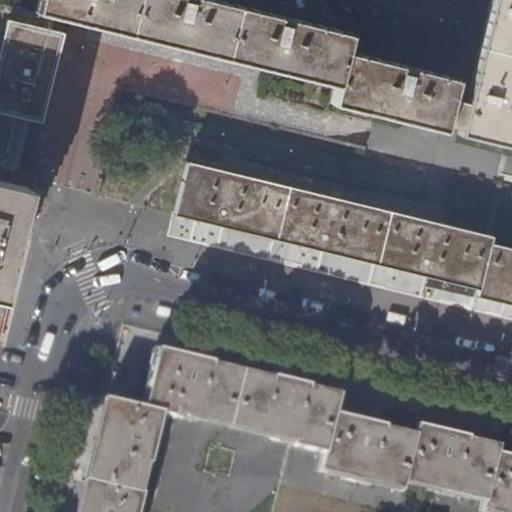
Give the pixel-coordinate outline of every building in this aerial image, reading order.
[(41,11),(43,0),(37,0),(35,9),(41,11)] [(349,31),(222,0),(43,0),(41,11),(54,14),(335,85),(344,48),(349,31)] [(511,141),(511,0),(492,0),(467,101),(452,97),(457,76),(344,48),(335,85),(330,102),(444,130),(445,125),(459,128),(511,141)] [(0,163),(17,167),(54,14),(41,11),(35,9),(3,1),(0,12),(0,163)] [(511,141),(459,128),(459,133),(511,146),(511,141)] [(511,303),(511,249),(488,243),(490,236),(186,161),(173,212),(478,288),(476,294),(511,303)] [(0,304),(32,176),(0,168),(0,304)] [(511,459),(496,456),(465,449),(466,443),(467,441),(414,428),(412,437),(411,443),(382,436),(384,429),(333,417),(337,402),(304,394),(306,387),(306,386),(271,377),(271,379),(269,385),(210,370),(211,364),(211,362),(159,349),(144,408),(163,413),(174,416),(175,412),(176,407),(256,427),(296,436),(295,441),(293,446),(323,453),(321,465),(370,477),(404,485),(405,482),(406,477),(463,491),(485,496),(484,502),(484,504),(511,511),(511,459)] [(271,379),(211,364),(210,370),(269,385),(271,379)] [(339,395),(306,387),(304,394),(337,402),(339,395)] [(84,511),(89,494),(108,418),(113,400),(107,399),(83,496),(79,511),(84,511)] [(138,511),(143,494),(133,492),(140,462),(150,465),(163,413),(144,408),(113,400),(108,418),(89,494),(84,511),(138,511)] [(296,436),(256,427),(176,407),(175,412),(295,441),(296,436)] [(411,443),(412,437),(384,429),(382,436),(411,443)] [(496,449),(466,443),(465,449),(496,456),(496,449)] [(404,485),(370,477),(321,465),(320,471),(402,490),(404,485)] [(463,491),(406,477),(405,482),(484,502),(485,496),(463,491)]
